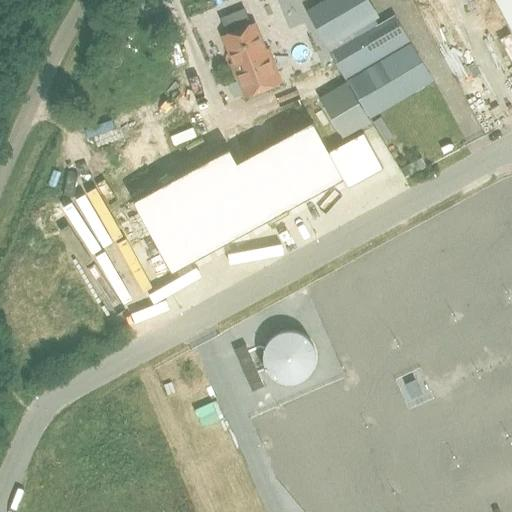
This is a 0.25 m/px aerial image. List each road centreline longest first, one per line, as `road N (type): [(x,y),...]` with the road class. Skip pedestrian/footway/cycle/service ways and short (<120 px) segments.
road 1 (unclassified): [(511,151),(40,402),(0,496)]
road 2 (unclassified): [(0,182),(82,0)]
